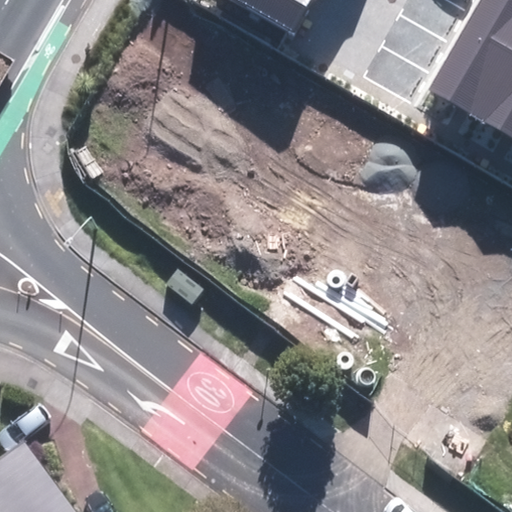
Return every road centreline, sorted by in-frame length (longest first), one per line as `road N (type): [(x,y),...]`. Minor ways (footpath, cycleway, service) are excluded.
road 1 (residential): [(321,511),(72,325)]
road 2 (residential): [(0,201),(40,284),(72,325)]
